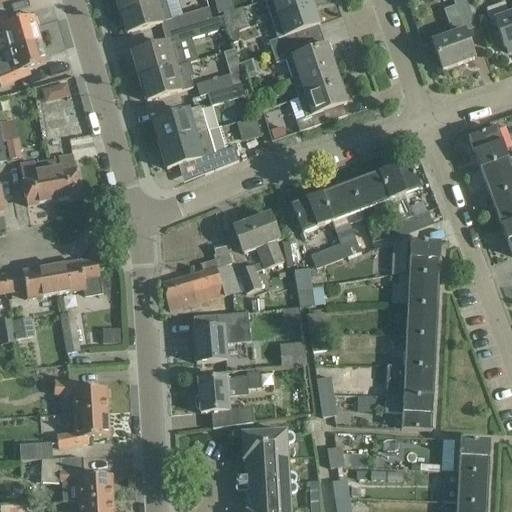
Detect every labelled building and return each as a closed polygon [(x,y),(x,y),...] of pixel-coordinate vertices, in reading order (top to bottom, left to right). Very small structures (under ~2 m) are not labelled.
[(116,0),(120,12),(161,0),(159,0),(154,2),(153,0),(116,0)] [(169,16),(164,0),(161,0),(120,12),(127,36),(146,31),(161,26),(161,24),(168,22),(166,16),(169,16)] [(275,0),(265,4),(272,23),(313,9),(310,0),(275,0)] [(468,0),(451,0),(455,8),(443,12),(452,37),(432,45),(442,73),(474,61),(462,30),(473,26),(474,30),(475,30),(467,6),(470,4),(468,0)] [(511,15),(509,17),(505,4),(485,11),(491,29),(496,28),(504,50),(506,50),(508,55),(511,53),(511,15)] [(175,19),(179,32),(212,22),(208,9),(175,19)] [(269,44),(273,56),(320,40),(316,28),(319,27),(313,9),(272,23),(278,41),(269,44)] [(234,10),(222,14),(229,37),(250,29),(243,10),(234,12),(234,10)] [(0,53),(8,51),(16,49),(26,46),(39,42),(32,19),(7,26),(5,19),(4,19),(5,19),(0,20),(0,53)] [(222,19),(212,22),(179,32),(183,44),(226,30),(224,24),(222,19)] [(320,40),(273,56),(277,66),(286,62),(293,83),(334,69),(327,49),(330,48),(330,47),(323,49),(320,40)] [(0,53),(0,87),(0,89),(22,80),(22,81),(23,81),(23,80),(31,77),(29,71),(46,66),(39,42),(26,46),(16,49),(8,51),(0,53)] [(140,80),(186,66),(181,51),(177,52),(174,44),(133,56),(140,80)] [(245,84),(239,68),(239,66),(238,64),(234,52),(223,55),(229,77),(227,77),(227,76),(195,85),(199,100),(207,97),(245,86),(245,84)] [(255,62),(239,68),(245,84),(244,82),(260,77),(255,62)] [(186,66),(140,80),(147,104),(193,90),(190,80),(178,83),(174,70),(186,67),(186,66)] [(299,102),(340,88),(334,69),(293,83),(299,102)] [(67,85),(55,88),(58,102),(70,98),(67,85)] [(245,86),(207,97),(210,108),(249,97),(245,86)] [(340,88),(299,102),(306,120),(296,123),(299,134),(346,118),(343,107),(347,106),(340,88)] [(153,123),(160,147),(207,134),(200,110),(153,123)] [(277,114),(264,118),(271,138),(284,133),(277,114)] [(468,141),(479,171),(507,161),(496,131),(468,141)] [(214,156),(207,134),(160,147),(167,171),(185,166),(187,171),(201,167),(205,178),(239,164),(234,150),(214,156)] [(21,160),(17,142),(5,144),(9,162),(21,160)] [(58,162),(47,164),(48,173),(54,204),(80,199),(73,159),(58,162)] [(511,191),(511,173),(507,161),(479,171),(490,200),(511,191)] [(35,167),(34,166),(20,168),(27,209),(54,204),(48,173),(47,164),(35,167)] [(407,164),(379,175),(390,203),(393,212),(398,225),(412,220),(404,198),(419,192),(409,164),(407,164)] [(393,212),(390,203),(379,175),(350,186),(361,214),(373,210),(377,221),(394,215),(393,212)] [(342,189),(321,197),(331,225),(361,214),(350,186),(343,189),(342,189)] [(511,191),(490,200),(501,229),(511,225),(511,191)] [(302,236),(331,225),(321,197),(292,208),(291,208),(302,236)] [(398,225),(397,226),(402,238),(433,227),(428,214),(412,220),(398,225)] [(278,243),(268,217),(233,230),(244,257),(257,252),(265,273),(285,265),(277,243),(278,243)] [(511,258),(511,225),(501,229),(511,259),(511,258)] [(360,254),(349,226),(334,232),(345,259),(360,254)] [(402,238),(397,226),(393,227),(397,240),(402,238)] [(394,245),(395,274),(404,274),(403,245),(394,245)] [(410,245),(408,277),(438,278),(440,247),(410,245)] [(235,276),(229,247),(213,250),(215,257),(214,258),(215,263),(201,267),(203,275),(162,287),(170,314),(238,295),(235,276)] [(345,259),(340,247),(310,259),(315,270),(345,259)] [(97,262),(52,270),(56,297),(83,292),(84,301),(102,297),(99,278),(97,262)] [(27,302),(56,297),(52,270),(5,279),(8,296),(26,293),(27,302)] [(262,292),(253,270),(238,276),(247,298),(262,292)] [(296,293),(311,291),(309,272),(294,275),(296,293)] [(408,277),(407,308),(437,309),(438,278),(408,277)] [(0,297),(8,296),(5,279),(2,279),(0,279),(0,297)] [(311,291),(296,293),(299,311),(302,311),(314,309),(311,291)] [(263,302),(251,303),(252,315),(264,314),(263,302)] [(435,340),(437,309),(407,308),(405,339),(435,340)] [(81,354),(74,315),(60,317),(67,356),(81,354)] [(250,346),(248,316),(213,319),(193,321),(194,334),(193,334),(196,366),(226,364),(224,348),(250,346)] [(310,334),(324,335),(321,316),(307,318),(310,334)] [(35,339),(31,320),(13,323),(16,342),(35,339)] [(15,344),(11,322),(0,324),(0,346),(0,347),(15,344)] [(119,331),(102,331),(103,346),(120,346),(119,331)] [(313,355),(326,353),(325,347),(324,337),(324,335),(310,334),(313,355)] [(404,370),(434,371),(435,340),(405,339),(404,370)] [(304,358),(302,345),(279,347),(281,369),(305,367),(304,358)] [(434,371),(404,370),(387,369),(386,385),(403,385),(402,401),(432,402),(434,371)] [(199,397),(196,399),(197,408),(200,410),(200,416),(211,415),(220,414),(228,414),(228,412),(227,394),(247,392),(247,393),(260,392),(259,377),(246,377),(247,381),(226,383),(226,381),(218,382),(198,383),(199,397)] [(8,381),(10,398),(37,396),(36,379),(8,381)] [(319,397),(333,397),(330,380),(317,382),(319,397)] [(74,396),(75,417),(107,415),(105,390),(79,392),(79,384),(78,384),(78,385),(55,384),(55,396),(74,396)] [(336,419),(333,397),(319,397),(322,420),(321,420),(321,421),(336,419)] [(431,434),(432,402),(402,401),(385,400),(384,416),(402,417),(401,432),(431,434)] [(251,411),(228,412),(228,414),(230,428),(252,425),(251,411)] [(108,439),(107,415),(75,417),(76,436),(57,439),(59,451),(91,446),(90,440),(108,439)] [(290,511),(286,434),(241,437),(243,463),(244,463),(245,483),(238,483),(237,483),(236,484),(235,485),(235,486),(235,487),(235,488),(236,489),(236,490),(235,491),(235,492),(235,493),(236,493),(236,494),(237,495),(238,495),(239,495),(246,495),(246,511),(290,511)] [(445,473),(456,472),(456,441),(444,441),(445,473)] [(458,463),(458,475),(488,476),(489,445),(460,443),(458,463)] [(41,463),(52,462),(51,445),(20,447),(20,463),(41,462),(41,463)] [(327,452),(330,473),(345,471),(342,450),(327,452)] [(366,457),(351,457),(351,470),(366,470),(366,457)] [(52,462),(41,463),(41,487),(63,488),(63,486),(80,487),(81,505),(112,503),(110,478),(84,479),(83,460),(52,462)] [(411,466),(411,472),(420,472),(420,473),(440,474),(440,468),(411,466)] [(357,474),(356,482),(367,482),(367,474),(357,474)] [(386,475),(371,475),(371,484),(385,485),(386,475)] [(458,475),(456,506),(486,507),(488,476),(458,475)] [(332,485),(334,500),(349,500),(346,482),(332,485)] [(319,511),(318,485),(309,486),(311,511),(319,511)] [(364,491),(351,491),(351,500),(360,500),(360,499),(364,498),(364,491)] [(351,511),(349,500),(334,500),(335,511),(351,511)] [(112,511),(112,503),(81,505),(81,511),(112,511)]
